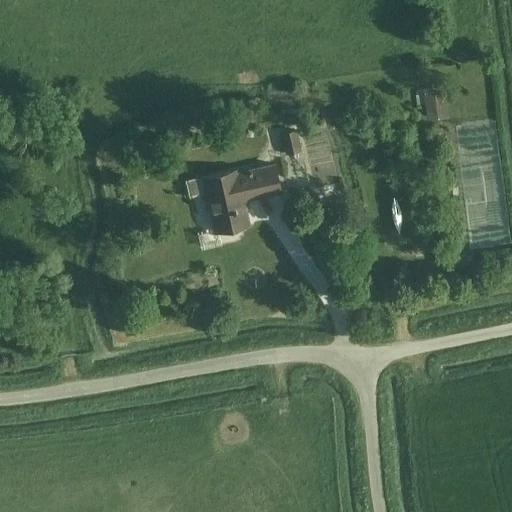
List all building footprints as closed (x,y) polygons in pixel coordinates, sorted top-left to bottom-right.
[(449,116),(446,91),(424,95),(428,119),(449,116)] [(302,150),(297,129),(281,133),(286,154),(302,150)] [(243,199),(280,191),(274,164),(237,172),(237,170),(203,177),(215,230),(249,223),(243,199)] [(465,255),(454,258),(456,268),(467,265),(465,255)] [(401,315),(390,316),(391,331),(402,331),(401,315)]
